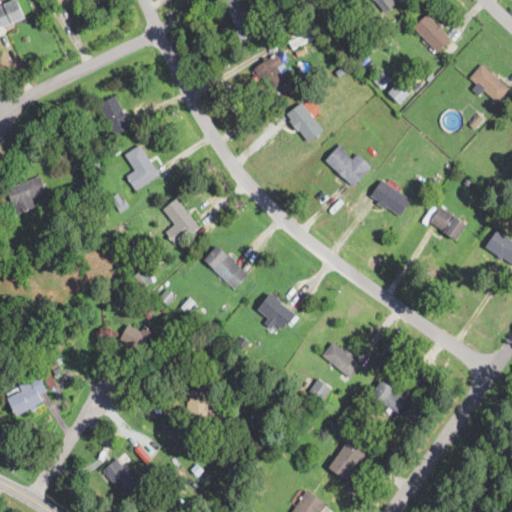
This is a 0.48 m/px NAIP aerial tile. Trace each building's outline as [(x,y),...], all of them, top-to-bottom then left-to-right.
[(0,28),(0,6),(14,0),(17,0),(25,17),(0,28)] [(240,43),(235,30),(237,29),(225,0),(244,0),(259,35),(240,43)] [(438,25),(440,23),(444,27),(441,30),(451,40),(438,52),(414,27),(427,14),(438,25)] [(317,36),(295,48),(288,35),(310,23),(317,36)] [(370,39),(366,34),(372,29),(376,34),(370,39)] [(278,43),(275,38),(282,34),(285,40),(278,43)] [(308,51),(299,56),(296,50),(305,45),(308,51)] [(283,63),(284,62),(289,70),(286,72),(290,79),(271,91),(263,77),(260,78),(254,68),(265,62),(263,59),(267,56),(269,59),(277,53),(283,63)] [(349,70),(341,76),(336,71),(344,64),(349,70)] [(510,89),(498,102),(484,90),(480,96),(473,89),(477,84),(470,78),(482,64),(510,89)] [(382,89),(377,84),(384,78),(389,83),(382,89)] [(402,104),(389,92),(400,80),(413,91),(402,104)] [(115,136),(99,104),(116,95),(132,128),(115,136)] [(308,142),(287,114),(302,103),(324,131),(308,142)] [(485,119),(480,125),(473,119),(478,113),(485,119)] [(352,159),(357,153),(372,166),(354,186),(326,161),(341,144),(346,148),(344,151),(352,159)] [(137,191),(127,176),(136,170),(125,155),(141,145),(160,175),(137,191)] [(63,160),(59,152),(64,149),(69,157),(63,160)] [(48,192),(33,198),(36,206),(21,212),(17,203),(14,205),(7,189),(21,183),(20,181),(25,179),(27,182),(42,176),(48,192)] [(440,181),(434,189),(427,184),(433,176),(440,181)] [(401,216),(388,207),(387,209),(378,203),(379,201),(372,196),(383,179),(412,199),(401,216)] [(119,193),(123,200),(125,199),(130,206),(121,212),(111,198),(119,193)] [(176,245),(166,232),(176,225),(164,209),(178,198),(200,226),(176,245)] [(456,241),(444,232),(445,231),(431,221),(442,206),(468,224),(456,241)] [(511,219),(507,226),(499,221),(504,213),(511,219)] [(511,264),(500,256),(499,257),(486,248),(498,231),(511,241),(511,264)] [(117,247),(112,251),(104,240),(109,236),(117,247)] [(227,255),(229,253),(237,261),(236,262),(249,275),(235,289),(205,260),(217,246),(227,255)] [(154,280),(141,289),(133,276),(146,266),(154,280)] [(177,295),(169,304),(160,296),(168,287),(177,295)] [(296,313),(283,329),(276,324),(272,329),(265,323),(269,318),(258,309),(271,293),(296,313)] [(191,303),(189,309),(183,306),(186,300),(191,303)] [(200,307),(193,314),(190,311),(197,304),(200,307)] [(159,308),(156,313),(151,310),(153,305),(159,308)] [(169,314),(166,319),(157,314),(159,309),(169,314)] [(62,342),(61,339),(61,327),(61,322),(74,322),(74,342),(62,342)] [(142,331),(145,326),(160,334),(148,355),(121,340),(129,324),(142,331)] [(199,338),(196,344),(188,341),(191,335),(199,338)] [(251,343),(245,346),(241,338),(247,335),(251,343)] [(350,378),(322,356),(333,343),(361,365),(350,378)] [(213,355),(206,360),(202,354),(209,349),(213,355)] [(56,375),(50,365),(60,358),(63,362),(60,365),(64,370),(56,375)] [(34,369),(26,368),(27,361),(35,363),(34,369)] [(243,367),(240,374),(232,371),(235,364),(243,367)] [(39,408),(33,412),(31,408),(17,416),(7,398),(23,390),(20,385),(31,379),(29,375),(37,370),(48,391),(40,395),(43,401),(37,405),(39,408)] [(51,389),(44,376),(51,372),(58,385),(51,389)] [(331,388),(322,401),(309,392),(318,379),(331,388)] [(398,414),(371,396),(381,380),(409,398),(398,414)] [(213,408),(219,408),(218,420),(214,425),(206,425),(206,420),(199,420),(199,417),(188,416),(188,402),(190,402),(191,389),(214,391),(213,408)] [(264,429),(257,424),(264,414),(271,418),(264,429)] [(343,426),(339,432),(330,426),(334,420),(343,426)] [(232,443),(224,440),(227,434),(234,438),(232,443)] [(356,469),(353,467),(345,479),(329,468),(351,437),(369,449),(356,469)] [(133,478),(136,476),(140,482),(124,495),(103,470),(117,458),(133,478)] [(259,466),(255,472),(250,468),(254,463),(259,466)] [(198,476),(192,470),(198,465),(204,471),(198,476)] [(323,511),(293,511),(307,491),(328,505),(323,511)] [(165,511),(156,503),(146,511),(165,511)]
